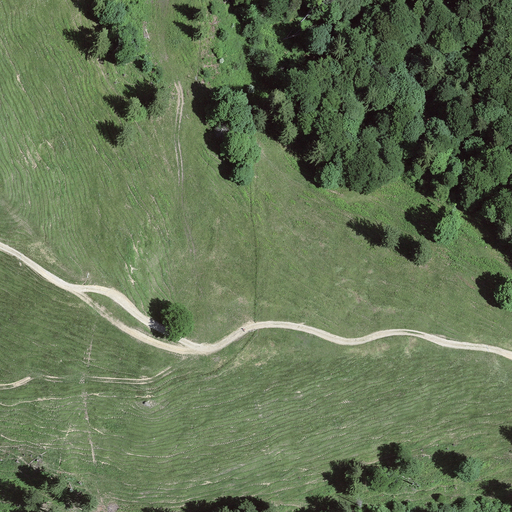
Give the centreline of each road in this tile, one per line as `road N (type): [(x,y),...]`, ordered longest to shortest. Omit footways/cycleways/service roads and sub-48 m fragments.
road 1 (track): [(0,245),(70,288),(107,290),(198,348),(281,324),(349,342),(406,332),(511,355)]
road 2 (track): [(198,348),(151,341),(70,288)]
